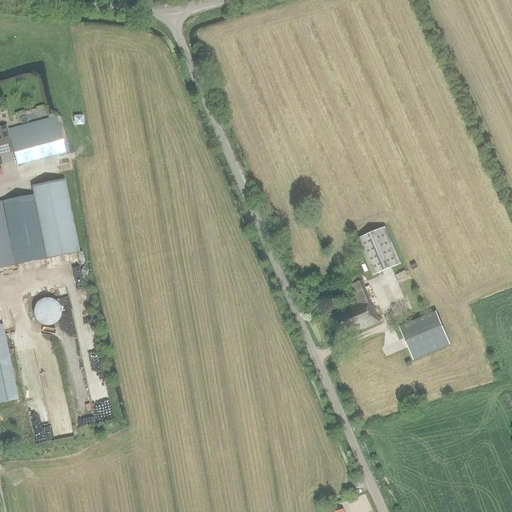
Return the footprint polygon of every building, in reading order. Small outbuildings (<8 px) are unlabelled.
[(17,165),(65,152),(56,117),(7,130),(8,133),(17,165)] [(0,127),(0,135),(8,133),(7,130),(6,126),(0,127)] [(0,268),(46,259),(79,252),(68,196),(65,181),(31,188),(33,197),(0,203),(0,268)] [(386,228),(358,239),(373,277),(401,265),(386,228)] [(380,322),(373,306),(372,306),(369,299),(370,299),(362,281),(351,286),(358,303),(330,315),(340,339),(380,322)] [(52,299),(47,299),(44,299),(41,301),(38,303),(36,306),(34,309),(34,313),(34,317),(36,320),(38,323),(41,326),(45,327),(48,327),(51,327),(55,325),(57,324),(60,321),(62,318),(62,314),(62,310),(61,306),(59,303),(56,300),(52,299)] [(450,345),(443,328),(406,344),(413,361),(450,345)]
